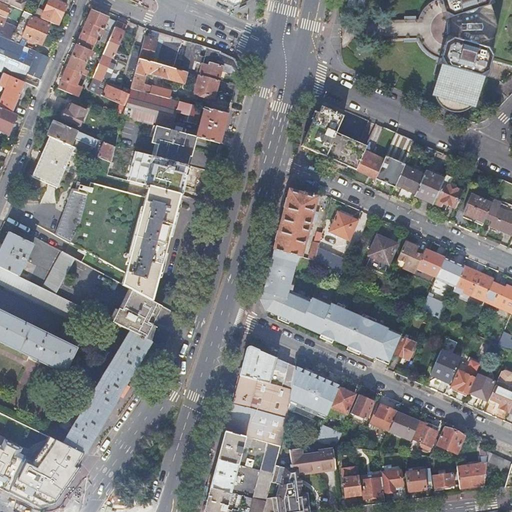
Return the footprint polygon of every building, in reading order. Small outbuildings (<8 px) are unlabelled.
[(0,0),(22,10),(26,2),(22,0),(0,0)] [(42,18),(58,25),(67,5),(55,0),(49,0),(44,12),(42,18)] [(511,67),(511,0),(438,0),(445,21),(447,20),(448,23),(448,35),(448,38),(446,38),(434,86),(434,93),(437,103),(446,111),(452,113),(465,112),(476,102),(490,61),(511,67)] [(0,35),(10,40),(13,32),(2,27),(10,7),(0,2),(0,35)] [(35,14),(35,15),(42,18),(44,12),(38,9),(35,14)] [(24,36),(30,39),(42,44),(50,25),(32,17),(33,15),(24,11),(15,33),(13,32),(10,40),(16,42),(19,35),(23,37),(24,36)] [(104,29),(113,33),(117,22),(92,11),(88,22),(104,29)] [(127,106),(130,95),(112,88),(111,90),(112,91),(111,94),(105,91),(98,88),(103,76),(103,77),(112,58),(113,58),(124,31),(121,30),(124,24),(118,21),(117,22),(113,33),(108,44),(103,56),(98,67),(93,79),(88,90),(127,106)] [(83,33),(96,39),(99,33),(101,33),(104,29),(88,22),(83,33)] [(183,39),(159,32),(157,40),(164,42),(159,59),(153,57),(157,40),(145,37),(139,59),(174,69),(183,39)] [(78,45),(94,52),(96,47),(93,46),(96,39),(83,33),(78,45)] [(145,37),(146,35),(139,33),(133,58),(139,59),(145,37)] [(0,71),(3,72),(26,82),(38,88),(50,57),(27,47),(16,42),(10,40),(0,35),(0,71)] [(16,42),(27,47),(30,39),(24,36),(23,37),(19,35),(16,42)] [(222,51),(190,41),(186,55),(187,55),(184,66),(195,69),(198,58),(205,59),(201,76),(219,81),(222,70),(239,75),(239,71),(238,67),(235,60),(221,54),(222,51)] [(73,56),(86,62),(89,55),(92,56),(94,52),(78,45),(73,56)] [(68,68),(84,75),(85,71),(83,70),(86,62),(73,56),(68,68)] [(188,72),(174,69),(139,59),(132,88),(170,98),(172,91),(144,83),(147,73),(185,83),(188,72)] [(82,78),(84,75),(68,68),(63,79),(77,85),(80,77),(82,78)] [(26,82),(3,72),(0,78),(0,86),(6,89),(0,103),(0,106),(1,107),(13,112),(26,82)] [(219,81),(201,76),(196,92),(214,97),(219,81)] [(233,96),(236,85),(223,82),(221,89),(226,90),(225,94),(233,96)] [(67,84),(64,91),(76,96),(79,89),(67,84)] [(170,98),(132,88),(130,95),(127,106),(124,116),(124,117),(154,126),(172,130),(178,108),(190,112),(188,120),(186,119),(185,121),(188,122),(197,124),(202,107),(170,98)] [(68,111),(67,111),(64,119),(81,125),(87,111),(71,105),(73,101),(72,101),(68,111)] [(18,115),(13,112),(1,107),(0,109),(0,129),(10,134),(18,115)] [(313,113),(316,114),(301,147),(356,171),(364,152),(366,147),(359,144),(366,127),(321,107),(318,113),(314,112),(313,113)] [(224,130),(228,114),(205,108),(198,137),(220,143),(222,138),(224,130)] [(121,129),(124,117),(117,115),(114,127),(116,127),(121,129)] [(55,121),(49,136),(51,137),(72,146),(75,138),(97,147),(99,142),(101,143),(102,141),(55,121)] [(152,143),(155,144),(158,145),(155,157),(188,166),(190,156),(192,156),(197,137),(172,130),(154,126),(152,136),(154,137),(152,143)] [(51,137),(34,178),(59,189),(76,148),(72,146),(51,137)] [(116,147),(105,142),(99,158),(111,163),(116,147)] [(434,151),(427,148),(423,159),(429,162),(434,151)] [(356,171),(376,179),(384,161),(364,152),(356,171)] [(149,186),(181,195),(185,196),(193,167),(188,166),(155,157),(152,156),(145,154),(137,183),(149,186)] [(405,165),(386,156),(384,161),(376,179),(395,188),(396,185),(403,169),(405,165)] [(427,168),(422,178),(415,194),(414,196),(434,204),(443,183),(446,177),(427,168)] [(422,178),(403,169),(396,185),(415,194),(422,178)] [(181,195),(149,186),(146,198),(91,183),(90,187),(78,184),(76,191),(73,190),(56,232),(88,250),(82,262),(129,288),(132,290),(152,300),(181,195)] [(463,191),(443,183),(434,204),(441,206),(442,203),(455,209),(463,191)] [(283,216),(274,250),(277,250),(300,257),(301,257),(311,219),(316,220),(317,213),(312,212),(316,198),(289,191),(289,194),(285,193),(279,215),(283,216)] [(484,223),(487,217),(492,204),(471,195),(463,213),(484,223)] [(490,226),(511,235),(511,214),(498,208),(500,203),(494,201),(492,204),(487,217),(493,220),(490,226)] [(498,208),(511,214),(511,208),(500,203),(498,208)] [(339,212),(329,208),(326,219),(334,223),(330,232),(350,241),(359,221),(339,212)] [(75,259),(62,252),(43,288),(18,276),(25,263),(29,257),(28,257),(34,244),(10,233),(4,246),(3,245),(1,250),(2,251),(0,253),(0,283),(89,328),(96,314),(82,307),(56,294),(75,259)] [(366,266),(384,274),(397,245),(378,236),(369,256),(371,257),(366,266)] [(406,241),(398,259),(405,263),(404,269),(415,274),(417,269),(417,268),(423,255),(417,253),(419,247),(406,241)] [(314,243),(309,259),(315,261),(318,249),(319,245),(314,243)] [(316,261),(344,276),(350,263),(318,249),(315,261),(316,261)] [(319,302),(312,299),(310,303),(291,295),(288,294),(290,285),(291,283),(288,282),(289,276),(292,277),(296,264),(296,263),(300,257),(277,250),(276,255),(272,269),(269,269),(262,292),(265,293),(263,299),(267,309),(273,311),(272,313),(281,318),(290,322),(300,326),(301,324),(308,327),(319,302)] [(437,277),(445,259),(425,250),(423,255),(417,268),(417,269),(437,277)] [(436,279),(455,287),(464,267),(445,259),(437,277),(436,279)] [(462,291),(484,301),(486,298),(493,283),(494,280),(474,271),(471,279),(468,277),(471,270),(464,267),(455,287),(454,291),(461,294),(462,291)] [(493,301),(492,304),(511,313),(511,288),(507,286),(506,288),(493,283),(486,298),(493,301)] [(129,288),(119,307),(122,309),(132,290),(129,288)] [(153,324),(162,306),(152,300),(132,290),(122,309),(119,307),(89,293),(82,307),(96,314),(125,328),(145,338),(153,342),(156,326),(153,324)] [(265,293),(262,292),(260,300),(265,310),(272,313),(273,311),(267,309),(263,299),(265,293)] [(402,303),(414,308),(418,297),(407,292),(402,303)] [(414,308),(422,311),(427,300),(418,297),(414,308)] [(433,316),(441,320),(447,305),(428,297),(427,300),(422,311),(433,316)] [(389,365),(402,335),(375,323),(362,317),(344,310),(337,306),(331,304),(330,307),(319,302),(308,327),(307,329),(321,335),(334,341),(348,347),(361,353),(389,365)] [(0,338),(34,355),(33,358),(40,361),(41,359),(65,371),(76,349),(49,336),(50,335),(47,333),(46,335),(1,312),(1,311),(0,310),(0,338)] [(376,320),(363,315),(362,317),(375,323),(376,320)] [(71,447),(79,451),(145,338),(125,328),(77,409),(72,410),(74,415),(59,441),(71,447)] [(498,345),(511,350),(511,348),(511,340),(511,337),(511,336),(504,333),(502,336),(498,345)] [(334,341),(321,335),(320,338),(332,344),(334,341)] [(408,360),(415,344),(402,338),(395,354),(408,360)] [(361,353),(348,347),(347,350),(359,355),(361,353)] [(288,391),(292,368),(248,348),(247,348),(246,349),(244,350),(237,376),(288,391)] [(450,384),(460,360),(441,351),(430,375),(450,384)] [(452,387),(467,394),(480,364),(471,360),(468,367),(462,364),(459,371),(452,387)] [(304,371),(296,367),(291,390),(290,398),(299,402),(297,407),(315,415),(317,410),(327,415),(330,407),(339,388),(340,386),(331,382),(319,377),(316,376),(304,371)] [(490,371),(481,367),(478,374),(487,378),(490,371)] [(499,408),(510,412),(511,407),(511,393),(507,392),(510,385),(511,386),(511,384),(511,375),(502,371),(495,387),(490,399),(501,404),(499,408)] [(487,378),(478,374),(469,393),(486,400),(494,382),(487,378)] [(288,391),(237,376),(222,433),(243,438),(265,444),(277,447),(279,440),(288,391)] [(355,395),(339,388),(330,407),(347,414),(355,395)] [(359,395),(351,414),(367,421),(375,402),(359,395)] [(299,402),(290,398),(289,403),(297,407),(299,402)] [(393,423),(397,413),(381,406),(378,404),(370,423),(389,432),(389,431),(393,423)] [(327,415),(317,410),(315,415),(325,419),(327,415)] [(389,431),(411,441),(419,423),(397,413),(393,423),(389,431)] [(434,428),(432,430),(430,429),(431,427),(421,423),(414,439),(431,447),(439,428),(435,426),(434,428)] [(322,427),(317,436),(337,445),(341,435),(322,427)] [(444,427),(436,445),(457,454),(465,436),(444,427)] [(243,438),(222,433),(201,511),(260,511),(277,447),(265,444),(248,509),(243,508),(242,510),(237,509),(236,511),(230,510),(229,511),(224,510),(225,507),(227,507),(228,505),(225,504),(230,485),(233,486),(234,483),(231,482),(240,448),(243,449),(243,447),(241,446),(243,438)] [(317,436),(315,443),(332,445),(337,446),(337,445),(317,436)] [(285,468),(276,465),(274,474),(272,482),(281,485),(278,497),(267,499),(267,502),(263,511),(311,511),(309,493),(301,494),(300,486),(299,479),(299,474),(316,472),(316,471),(336,468),(333,450),(319,451),(319,453),(302,456),(301,449),(290,450),(292,465),(290,465),(291,467),(285,468)] [(488,457),(488,461),(490,462),(489,466),(509,474),(511,466),(511,462),(493,454),(492,458),(488,457)] [(19,466),(0,456),(0,480),(10,485),(19,466)] [(482,456),(482,464),(458,467),(461,488),(485,485),(488,461),(488,457),(482,456)] [(346,497),(362,494),(360,477),(358,467),(342,469),(344,479),(346,497)] [(433,484),(431,470),(406,473),(409,492),(427,490),(426,485),(433,484)] [(396,487),(403,486),(401,471),(384,474),(386,492),(396,491),(396,487)] [(435,488),(454,485),(453,474),(434,477),(435,488)] [(384,487),(383,483),(380,483),(380,479),(363,481),(365,499),(382,496),(381,487),(384,487)]
